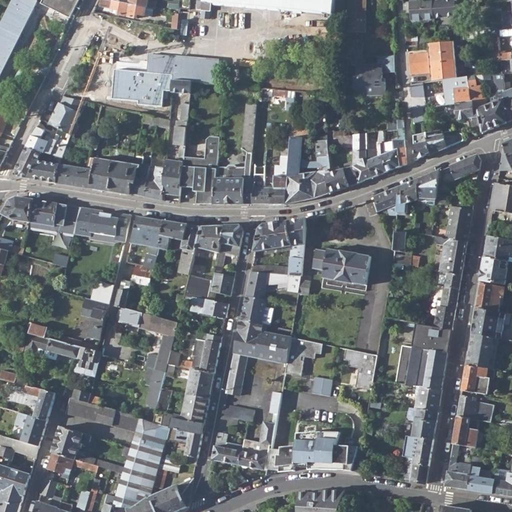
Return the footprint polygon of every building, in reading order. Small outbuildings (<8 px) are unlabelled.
[(0,107),(2,103),(0,101),(0,75),(35,0),(72,18),(80,0),(11,0),(0,24),(0,107)] [(119,15),(138,19),(138,14),(145,16),(147,8),(130,5),(121,3),(102,0),(99,0),(96,6),(120,11),(119,15)] [(131,0),(130,5),(147,8),(156,10),(157,0),(131,0)] [(190,0),(180,0),(180,2),(180,11),(189,12),(190,0)] [(334,0),(209,0),(209,2),(202,1),(200,10),(210,11),(211,2),(334,13),(334,0)] [(347,0),(347,33),(366,33),(365,0),(347,0)] [(411,12),(412,20),(434,19),(433,0),(403,3),(404,13),(411,12)] [(439,0),(433,0),(434,19),(457,17),(455,0),(439,0)] [(511,14),(501,15),(503,29),(511,28),(511,14)] [(498,37),(511,35),(511,54),(511,60),(511,59),(511,28),(503,29),(497,29),(498,37)] [(490,38),(498,37),(497,29),(463,32),(464,40),(490,38)] [(407,47),(418,46),(418,39),(417,37),(407,37),(407,47)] [(435,37),(418,39),(418,46),(422,44),(428,43),(435,43),(435,37)] [(490,38),(491,57),(500,56),(498,37),(490,38)] [(410,64),(456,60),(455,41),(435,43),(428,43),(429,52),(409,54),(410,64)] [(347,48),(347,55),(362,55),(363,55),(363,47),(347,48)] [(174,76),(174,81),(192,83),(219,85),(221,60),(150,54),(149,74),(174,76)] [(347,65),(356,64),(357,77),(354,77),(355,86),(360,90),(366,92),(366,94),(384,94),(383,81),(382,71),(396,70),(395,54),(377,54),(378,63),(363,64),(362,55),(347,55),(347,65)] [(456,60),(410,64),(411,74),(431,72),(432,82),(457,79),(458,79),(456,60)] [(511,120),(511,88),(511,89),(508,72),(502,73),(503,82),(503,90),(508,123),(511,120)] [(508,123),(503,90),(496,91),(498,101),(487,105),(482,84),(477,85),(476,81),(490,78),(490,74),(470,76),(472,102),(474,102),(474,110),(477,108),(483,133),(508,123)] [(476,127),(477,135),(483,133),(477,108),(474,110),(474,102),(472,102),(470,76),(458,79),(457,79),(458,89),(455,89),(459,119),(468,119),(470,129),(476,127)] [(173,92),(191,93),(192,83),(174,81),(173,92)] [(225,101),(233,102),(235,87),(226,86),(225,101)] [(273,96),(288,97),(288,91),(274,89),(273,96)] [(60,103),(54,116),(50,125),(58,130),(70,136),(74,138),(78,127),(76,123),(85,102),(64,97),(61,104),(60,103)] [(175,145),(182,146),(186,146),(191,98),(184,98),(180,127),(176,127),(175,145)] [(245,104),(242,148),(247,152),(253,153),(257,105),(245,104)] [(414,123),(421,122),(425,121),(422,109),(413,110),(414,123)] [(0,166),(12,142),(1,138),(10,116),(0,113),(0,166)] [(143,124),(156,127),(157,118),(144,115),(143,124)] [(156,127),(170,130),(171,121),(157,118),(156,127)] [(426,134),(427,136),(443,133),(442,127),(427,130),(428,133),(426,134)] [(37,128),(28,147),(43,153),(43,152),(58,156),(64,157),(66,147),(53,141),(49,139),(47,142),(40,139),(44,131),(37,128)] [(394,141),(396,150),(386,154),(388,172),(407,164),(405,138),(399,139),(398,129),(383,131),(385,142),(394,141)] [(53,141),(66,147),(70,136),(58,130),(53,141)] [(292,130),(291,138),(302,138),(302,135),(308,134),(308,130),(292,130)] [(359,134),(364,149),(373,147),(374,133),(359,134)] [(427,136),(431,155),(447,148),(443,133),(427,136)] [(337,168),(331,170),(331,172),(327,172),(330,194),(351,186),(374,177),(364,149),(359,134),(346,135),(335,136),(335,147),(354,147),(355,161),(344,164),(346,169),(339,171),(337,168)] [(427,136),(426,134),(423,134),(415,136),(416,161),(431,155),(427,136)] [(299,175),(302,138),(291,138),(291,140),(286,205),(317,198),(330,194),(327,172),(314,173),(299,175)] [(243,179),(244,205),(286,205),(291,140),(283,140),(281,167),(275,166),(273,187),(255,186),(256,179),(251,179),(243,179)] [(511,140),(505,143),(500,171),(511,170),(511,140)] [(311,143),(314,173),(327,172),(331,172),(331,170),(328,141),(317,142),(311,143)] [(377,158),(373,147),(364,149),(374,177),(388,172),(386,154),(385,142),(379,143),(380,157),(377,158)] [(43,152),(43,153),(28,147),(16,172),(19,178),(58,184),(61,166),(64,157),(58,156),(43,152)] [(110,155),(133,159),(134,153),(111,149),(110,155)] [(440,170),(437,193),(442,193),(443,194),(446,178),(450,177),(450,175),(453,174),(456,180),(470,175),(470,180),(478,181),(482,159),(479,154),(440,170)] [(143,166),(143,165),(136,165),(91,158),(88,170),(94,171),(92,189),(132,195),(132,194),(133,184),(136,185),(138,170),(142,168),(143,166)] [(132,194),(147,197),(149,180),(151,167),(152,160),(144,159),(143,165),(143,166),(142,168),(138,170),(136,185),(133,184),(132,194)] [(165,195),(180,196),(183,170),(184,163),(167,161),(167,170),(165,195)] [(218,177),(215,205),(244,205),(243,179),(251,179),(251,172),(239,171),(240,168),(238,168),(235,165),(228,164),(225,167),(219,166),(218,172),(218,177)] [(88,170),(61,166),(58,184),(92,189),(94,171),(88,170)] [(151,167),(149,180),(147,197),(164,201),(165,195),(167,170),(151,167)] [(189,170),(183,170),(180,196),(179,203),(192,205),(204,205),(206,182),(188,180),(189,170)] [(428,205),(435,206),(435,205),(437,198),(437,193),(440,170),(420,179),(417,200),(420,201),(421,198),(428,199),(428,205)] [(211,180),(209,183),(208,205),(215,205),(218,177),(218,172),(211,171),(211,180)] [(399,187),(398,206),(406,204),(417,200),(420,179),(399,187)] [(511,185),(498,183),(492,220),(506,223),(508,215),(506,215),(506,212),(511,213),(511,185)] [(389,228),(396,229),(397,213),(398,206),(399,187),(375,197),(380,212),(388,208),(388,222),(389,222),(389,228)] [(14,220),(16,220),(32,222),(36,200),(26,198),(25,198),(19,197),(11,200),(3,213),(14,220)] [(452,200),(442,199),(437,198),(435,205),(451,207),(452,200)] [(36,200),(32,222),(55,226),(57,219),(64,221),(66,205),(36,200)] [(398,206),(397,213),(406,213),(406,204),(398,206)] [(114,240),(126,243),(129,228),(133,215),(111,212),(110,215),(103,214),(103,211),(82,207),(74,235),(90,237),(91,233),(115,236),(114,240)] [(452,207),(447,239),(468,242),(473,210),(452,207)] [(139,216),(132,244),(146,246),(160,248),(167,221),(139,216)] [(260,230),(256,253),(294,247),(294,250),(292,252),(291,258),(290,268),(289,275),(302,275),(302,271),(310,229),(305,219),(272,224),(266,224),(260,230)] [(182,273),(191,275),(196,255),(198,247),(203,227),(167,221),(160,248),(169,250),(172,239),(185,240),(184,248),(188,249),(182,273)] [(218,266),(224,267),(227,252),(240,255),(244,231),(241,225),(226,226),(220,253),(218,266)] [(203,227),(198,247),(220,253),(226,226),(203,227)] [(407,233),(396,232),(396,233),(394,264),(410,267),(411,256),(411,254),(405,253),(407,233)] [(511,239),(509,239),(489,236),(485,257),(510,261),(511,261),(511,239)] [(447,272),(462,275),(468,242),(447,239),(437,237),(436,244),(444,246),(440,271),(447,272)] [(25,245),(2,239),(0,247),(10,251),(23,254),(25,245)] [(11,277),(22,280),(24,275),(4,270),(10,251),(0,247),(0,273),(3,275),(11,277)] [(354,284),(367,286),(372,257),(342,252),(342,253),(328,250),(328,253),(317,251),(313,270),(325,272),(323,279),(354,285),(354,284)] [(53,262),(67,266),(67,264),(69,256),(56,253),(53,262)] [(149,254),(148,257),(146,268),(155,269),(158,257),(149,254)] [(194,296),(210,299),(212,292),(214,280),(205,277),(210,258),(196,255),(191,275),(187,295),(194,296)] [(429,259),(411,256),(410,267),(428,269),(429,259)] [(482,279),(506,284),(510,261),(485,257),(482,279)] [(290,268),(254,264),(251,275),(269,275),(284,275),(289,275),(290,268)] [(212,292),(232,296),(235,278),(222,275),(224,267),(218,266),(214,280),(212,292)] [(133,282),(149,286),(153,272),(137,268),(133,282)] [(438,284),(445,285),(447,272),(440,271),(438,284)] [(439,306),(435,326),(453,329),(462,275),(447,272),(445,285),(442,306),(439,306)] [(11,277),(3,275),(1,281),(9,283),(11,277)] [(265,300),(269,275),(251,275),(247,296),(265,300)] [(287,292),(298,293),(301,281),(301,278),(302,275),(289,275),(287,292)] [(123,308),(126,309),(132,282),(123,280),(116,307),(123,308)] [(310,283),(301,281),(298,293),(298,295),(308,296),(310,283)] [(481,283),(477,309),(489,311),(499,312),(500,305),(503,305),(506,287),(481,283)] [(97,300),(110,304),(113,292),(99,288),(96,300),(97,300)] [(210,299),(194,296),(191,309),(204,312),(206,313),(227,317),(230,303),(210,299)] [(264,324),(271,326),(274,310),(265,308),(267,300),(265,300),(247,296),(242,320),(262,324),(264,324)] [(94,318),(89,336),(101,340),(110,304),(97,300),(96,300),(87,297),(83,316),(94,318)] [(119,323),(140,328),(143,313),(126,309),(123,308),(123,310),(121,318),(119,323)] [(501,339),(506,313),(499,312),(489,311),(477,309),(472,334),(486,336),(498,338),(501,339)] [(157,368),(168,371),(170,365),(171,357),(179,327),(180,321),(143,313),(140,328),(165,334),(157,368)] [(242,320),(235,353),(249,356),(287,364),(291,338),(270,333),(263,331),(264,324),(262,324),(242,320)] [(30,333),(46,337),(48,327),(32,323),(30,333)] [(271,326),(264,324),(263,331),(270,333),(272,326),(271,326)] [(418,386),(442,391),(453,329),(435,326),(420,324),(416,347),(402,345),(395,382),(418,386)] [(204,371),(216,373),(223,337),(199,332),(194,355),(195,356),(194,361),(171,357),(170,365),(178,366),(196,370),(204,371)] [(24,351),(57,360),(58,353),(79,359),(82,347),(81,347),(55,340),(46,337),(30,333),(26,345),(24,351)] [(55,340),(81,347),(82,342),(82,341),(56,334),(55,340)] [(489,369),(493,369),(498,338),(486,336),(472,334),(467,365),(489,369)] [(6,349),(12,350),(14,342),(9,340),(6,349)] [(323,347),(292,341),(285,377),(301,379),(302,366),(299,365),(301,358),(314,360),(315,357),(321,358),(323,347)] [(26,345),(14,342),(12,350),(16,351),(24,353),(24,351),(26,345)] [(82,347),(98,352),(100,346),(82,342),(81,347),(82,347)] [(73,370),(96,377),(101,356),(102,353),(98,352),(82,347),(79,359),(73,370)] [(12,365),(20,367),(24,353),(16,351),(12,365)] [(245,375),(249,356),(235,353),(231,372),(245,375)] [(377,359),(346,353),(344,364),(350,365),(350,371),(358,372),(355,391),(371,395),(377,359)] [(163,389),(172,391),(178,366),(170,365),(168,371),(163,389)] [(489,369),(467,365),(463,390),(489,395),(492,378),(488,378),(489,369)] [(152,407),(159,409),(163,389),(168,371),(157,368),(155,377),(147,375),(145,385),(152,387),(148,402),(152,407)] [(191,395),(210,399),(216,373),(204,371),(196,370),(191,395)] [(0,378),(15,382),(17,375),(3,371),(0,378)] [(231,372),(227,392),(241,395),(245,375),(231,372)] [(15,382),(28,386),(30,378),(17,375),(15,382)] [(333,395),(334,378),(316,377),(314,393),(333,395)] [(419,408),(438,412),(442,391),(418,386),(417,394),(420,395),(420,397),(418,398),(417,408),(419,408)] [(39,417),(49,420),(57,394),(38,389),(36,396),(44,398),(39,417)] [(169,416),(169,414),(174,392),(172,391),(163,389),(159,409),(158,413),(164,415),(169,416)] [(73,398),(90,403),(92,394),(79,390),(74,393),(73,398)] [(274,413),(278,414),(282,393),(275,392),(271,412),(274,413)] [(186,417),(183,416),(183,419),(205,424),(210,399),(191,395),(186,417)] [(479,424),(483,410),(484,410),(485,406),(482,406),(483,403),(474,402),(475,398),(462,396),(458,420),(479,424)] [(67,412),(137,431),(141,419),(141,417),(90,403),(73,398),(72,398),(67,412)] [(369,408),(377,410),(378,402),(370,400),(369,408)] [(239,419),(250,421),(253,422),(255,411),(231,406),(230,410),(229,417),(230,417),(239,419)] [(414,436),(434,440),(438,412),(419,408),(418,410),(409,408),(406,417),(410,421),(416,421),(414,436)] [(5,435),(41,446),(49,420),(39,417),(28,414),(25,424),(33,426),(30,436),(7,429),(5,435)] [(164,415),(162,426),(171,427),(173,428),(203,434),(205,424),(183,419),(183,416),(175,415),(169,414),(169,416),(164,415)] [(241,465),(243,452),(226,448),(227,442),(229,435),(226,435),(228,427),(236,428),(239,419),(230,417),(229,417),(223,415),(214,459),(241,465)] [(137,431),(117,497),(130,507),(152,498),(163,458),(167,441),(171,427),(162,426),(155,424),(155,423),(141,419),(137,431)] [(479,424),(458,420),(454,445),(460,446),(478,448),(480,434),(478,433),(479,424)] [(243,452),(241,465),(266,470),(271,445),(273,445),(276,424),(272,423),(265,422),(261,443),(246,440),(245,446),(243,452)] [(77,459),(88,463),(90,456),(79,452),(81,447),(82,447),(84,443),(82,442),(83,439),(89,440),(91,435),(63,426),(55,452),(77,459)] [(281,450),(272,450),(267,476),(296,473),(324,470),(353,471),(358,455),(360,449),(359,443),(348,441),(351,431),(299,426),(298,434),(296,445),(282,447),(281,450)] [(171,427),(167,441),(188,445),(184,463),(197,465),(203,434),(173,428),(171,427)] [(5,435),(2,446),(17,451),(38,457),(41,446),(5,435)] [(414,464),(429,466),(434,440),(414,436),(411,436),(408,435),(404,457),(407,457),(415,458),(414,464)] [(243,452),(245,446),(227,442),(226,448),(243,452)] [(457,463),(460,446),(454,445),(446,486),(469,490),(473,466),(457,463)] [(12,467),(17,451),(2,446),(0,452),(0,495),(2,496),(0,503),(0,511),(20,511),(35,467),(25,463),(22,471),(12,467)] [(360,449),(358,455),(367,458),(369,450),(360,449)] [(50,468),(65,473),(67,466),(74,468),(75,465),(77,459),(55,452),(50,468)] [(364,473),(367,458),(358,455),(353,471),(364,473)] [(403,479),(426,483),(429,466),(414,464),(415,458),(407,457),(404,472),(403,479)] [(152,498),(158,511),(177,511),(188,507),(194,479),(162,492),(168,471),(180,473),(182,462),(163,458),(152,498)] [(469,490),(493,494),(495,480),(492,480),(493,472),(482,470),(483,460),(474,458),(473,466),(469,490)] [(75,465),(98,473),(100,467),(88,463),(77,459),(75,465)] [(495,480),(493,494),(511,496),(511,460),(509,475),(496,473),(495,480)] [(67,466),(65,473),(63,477),(70,479),(74,468),(67,466)] [(239,475),(236,486),(246,481),(245,478),(242,476),(239,475)] [(59,484),(68,487),(70,479),(63,477),(58,476),(56,482),(59,484)] [(112,511),(116,499),(117,497),(110,495),(104,511),(92,511),(102,479),(97,478),(92,493),(86,511),(112,511)] [(36,511),(60,511),(63,503),(64,499),(55,496),(59,484),(56,482),(47,480),(42,494),(54,498),(52,505),(40,501),(36,511)] [(206,498),(208,499),(218,494),(212,487),(208,486),(206,498)] [(60,511),(86,511),(92,493),(85,491),(80,507),(83,508),(81,511),(72,511),(74,506),(63,503),(60,511)] [(297,511),(339,511),(346,491),(313,491),(312,494),(299,493),(297,511)] [(158,511),(152,498),(130,507),(132,511),(158,511)]
